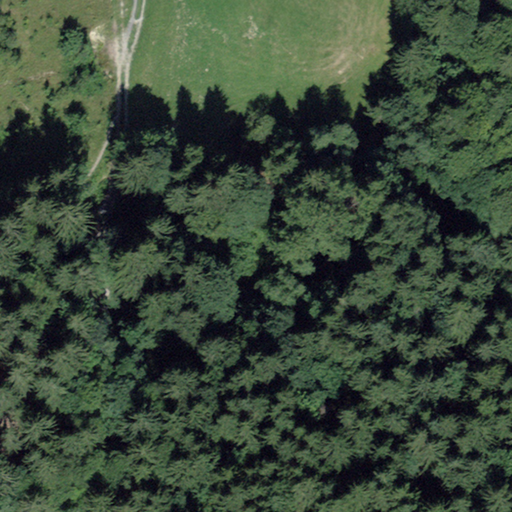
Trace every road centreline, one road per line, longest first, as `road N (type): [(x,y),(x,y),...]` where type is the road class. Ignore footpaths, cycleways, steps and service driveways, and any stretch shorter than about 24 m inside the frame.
road 1 (track): [(120,121),(103,269),(111,365),(105,457),(78,511)]
road 2 (track): [(138,0),(120,121)]
